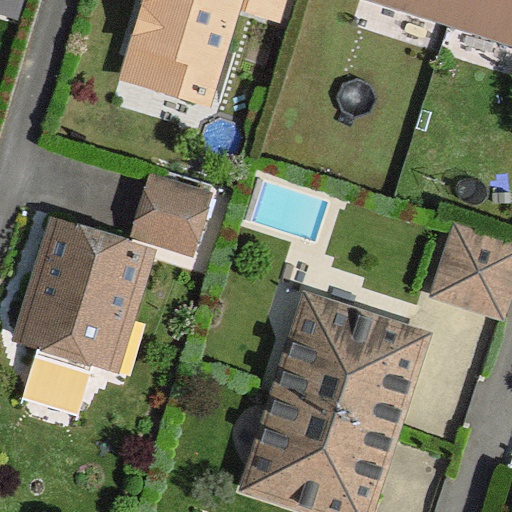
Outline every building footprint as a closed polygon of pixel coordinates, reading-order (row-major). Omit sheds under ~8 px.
[(139,0),(115,77),(206,106),(236,10),(272,21),(278,0),(139,0)] [(511,0),(389,0),(511,39),(511,0)] [(152,168),(136,231),(205,248),(221,186),(152,168)] [(48,215),(11,334),(115,366),(152,247),(48,215)] [(511,228),(452,220),(440,296),(511,307),(511,228)] [(309,300),(251,484),(337,511),(369,511),(425,337),(309,300)]
